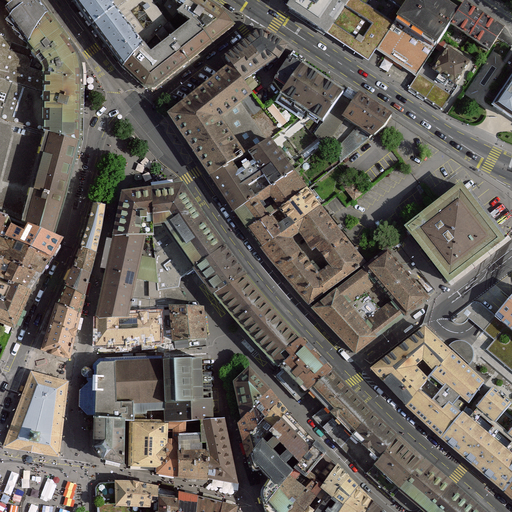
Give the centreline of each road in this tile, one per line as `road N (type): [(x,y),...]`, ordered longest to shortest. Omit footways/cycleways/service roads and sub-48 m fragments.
road 1 (tertiary): [(352,371),(274,288),(137,115)]
road 2 (tertiary): [(120,91),(101,123),(66,247),(6,383)]
road 3 (primary): [(266,15),(511,163)]
road 4 (tertiary): [(504,511),(352,371)]
road 5 (residential): [(511,254),(352,371)]
road 6 (residential): [(248,511),(229,496),(70,470)]
road 7 (residential): [(137,115),(266,15)]
